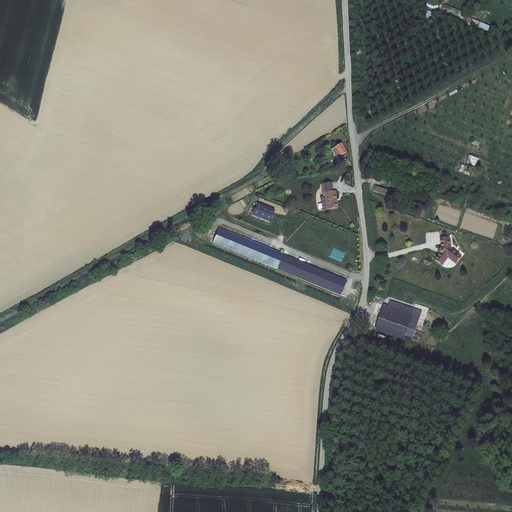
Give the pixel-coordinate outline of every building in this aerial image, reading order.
[(430,1),(428,6),(437,10),(439,5),(430,1)] [(444,4),(442,10),(463,19),(466,13),(444,4)] [(428,10),(424,22),(431,24),(435,13),(428,10)] [(448,14),(447,18),(457,23),(459,18),(448,14)] [(468,17),(465,22),(489,32),(491,26),(468,17)] [(328,147),(335,159),(345,153),(338,141),(328,147)] [(477,166),(479,157),(469,155),(467,163),(477,166)] [(316,210),(331,210),(330,193),(328,193),(328,184),(318,184),(318,197),(316,197),(316,210)] [(376,186),(375,191),(388,195),(389,189),(376,186)] [(394,197),(380,193),(379,197),(393,202),(394,197)] [(264,207),(260,218),(277,224),(282,214),(264,207)] [(229,226),(222,243),(350,294),(357,278),(229,226)] [(454,245),(446,246),(447,256),(446,255),(445,259),(446,260),(440,267),(447,272),(453,264),(461,271),(466,264),(456,255),(454,245)] [(388,312),(380,335),(417,347),(427,318),(397,308),(395,314),(388,312)] [(380,335),(379,338),(416,351),(417,347),(380,335)]
